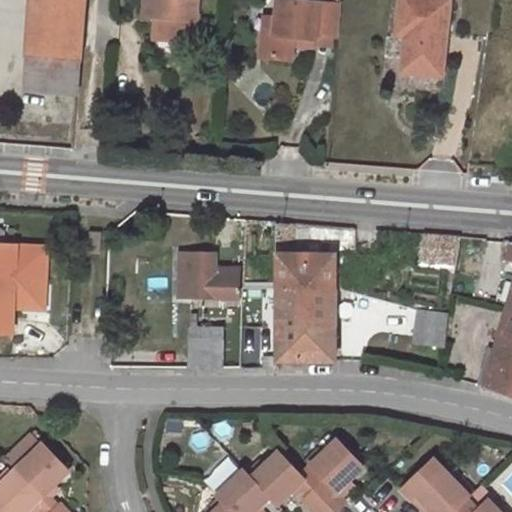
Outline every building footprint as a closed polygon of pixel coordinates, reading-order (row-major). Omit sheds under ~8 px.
[(32,0),(26,91),(76,95),(82,0),(32,0)] [(276,40),(262,38),(261,61),(294,64),(296,50),(296,41),(318,43),(319,36),(338,39),(341,7),(278,2),(278,23),(276,40)] [(451,13),(403,7),(399,40),(407,40),(404,82),(443,88),(451,13)] [(263,22),(262,38),(276,40),(278,23),(263,22)] [(317,52),(318,43),(296,41),(296,50),(317,52)] [(278,256),(296,256),(295,225),(277,223),(278,256)] [(102,233),(89,233),(90,257),(101,257),(102,233)] [(427,248),(460,252),(463,238),(429,235),(427,248)] [(0,278),(17,279),(17,309),(42,310),(44,247),(0,245),(0,278)] [(194,254),(190,255),(189,298),(239,300),(240,278),(216,276),(216,255),(194,254)] [(189,298),(190,255),(175,255),(174,296),(189,298)] [(296,256),(278,256),(279,288),(337,292),(337,256),(296,256)] [(17,279),(0,278),(0,334),(16,335),(17,309),(17,279)] [(339,326),(337,292),(279,288),(279,305),(307,307),(308,326),(339,326)] [(339,362),(339,326),(308,326),(307,307),(279,305),(280,354),(280,362),(339,362)] [(511,394),(511,308),(508,307),(487,387),(511,394)] [(407,311),(406,344),(445,355),(447,323),(407,311)] [(191,372),(224,371),(224,345),(212,344),(212,330),(193,330),(191,372)] [(279,371),(280,362),(280,354),(261,354),(261,371),(279,371)] [(19,472),(44,448),(34,437),(8,461),(19,472)] [(366,472),(341,445),(304,482),(316,496),(309,503),(305,506),(310,511),(341,511),(348,506),(340,497),(366,472)] [(7,482),(0,489),(0,503),(8,511),(29,511),(31,510),(50,492),(68,474),(44,448),(19,472),(7,482)] [(280,455),(255,479),(272,498),(279,506),(296,490),(309,503),(316,496),(304,482),(280,455)] [(215,487),(243,469),(235,458),(208,476),(215,487)] [(430,464),(420,474),(398,497),(409,507),(412,503),(420,511),(489,511),(483,506),(475,511),(473,511),(464,503),(466,500),(430,464)] [(272,498),(255,479),(245,469),(216,499),(224,506),(217,511),(257,511),(260,510),(272,498)] [(32,511),(56,511),(64,505),(50,492),(31,510),(32,511)] [(0,511),(8,511),(0,503),(0,511)]
